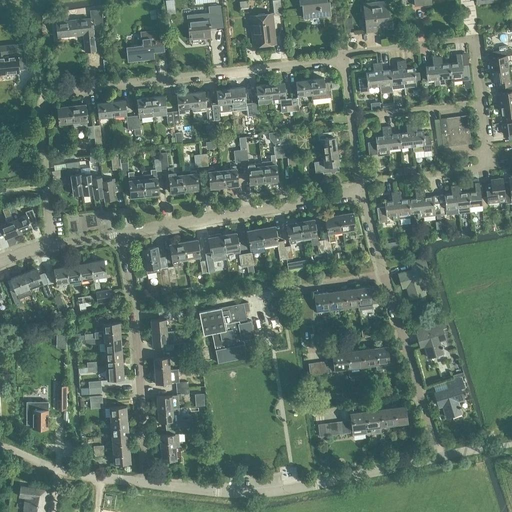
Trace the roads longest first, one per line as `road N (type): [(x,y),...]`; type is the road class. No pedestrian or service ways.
road 1 (residential): [(50,243),(44,97),(343,59)]
road 2 (residential): [(148,483),(265,493),(438,457)]
road 3 (residential): [(148,483),(122,233)]
road 4 (residential): [(122,233),(361,191)]
road 5 (residential): [(480,103),(471,38),(343,59)]
road 6 (residential): [(359,182),(488,167),(480,103)]
road 7 (residential): [(148,483),(60,471),(0,447)]
road 8 (residential): [(351,116),(480,103)]
